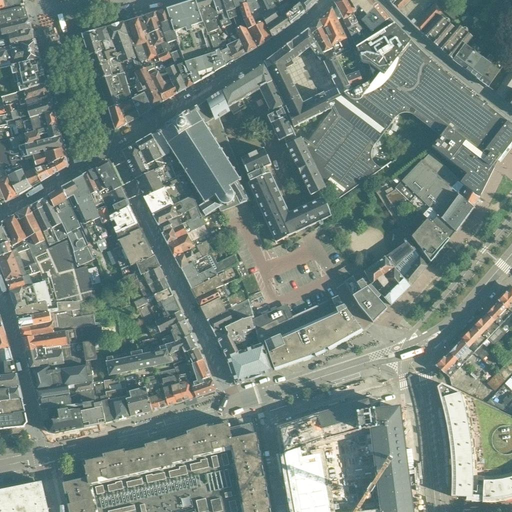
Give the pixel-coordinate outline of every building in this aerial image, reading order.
[(24,5),(23,0),(3,0),(5,10),(24,5)] [(205,26),(196,0),(166,10),(175,41),(185,63),(215,51),(212,46),(213,46),(209,35),(207,35),(204,26),(205,26)] [(229,40),(225,28),(223,29),(215,31),(204,0),(196,0),(205,26),(204,26),(207,35),(209,35),(213,46),(212,46),(215,51),(220,49),(223,48),(224,49),(227,48),(224,42),(229,40)] [(218,16),(212,0),(204,0),(215,31),(223,29),(218,16)] [(226,13),(222,0),(212,0),(218,16),(223,29),(225,28),(231,25),(229,21),(228,21),(226,13)] [(236,14),(231,0),(222,0),(226,13),(228,21),(229,21),(235,18),(238,25),(234,27),(234,28),(235,30),(237,29),(244,26),(240,16),(237,17),(236,14)] [(244,5),(242,0),(231,0),(236,14),(237,17),(240,16),(242,15),(244,21),(248,30),(254,28),(254,27),(255,26),(253,22),(246,5),(244,5)] [(261,16),(254,0),(242,0),(244,5),(246,5),(253,22),(261,18),(263,23),(264,22),(261,16)] [(265,0),(264,0),(254,0),(261,16),(270,10),(265,0)] [(264,0),(265,0),(270,10),(261,16),(264,22),(267,28),(285,15),(291,11),(287,5),(292,2),(290,0),(264,0)] [(290,0),(292,2),(287,5),(291,11),(291,10),(291,11),(299,4),(297,0),(290,0)] [(301,0),(298,2),(299,4),(305,13),(318,0),(301,0)] [(356,22),(353,14),(356,11),(348,0),(338,0),(336,3),(337,5),(344,20),(346,27),(356,22)] [(378,5),(373,0),(348,0),(356,11),(357,10),(356,8),(358,6),(364,13),(359,17),(361,21),(378,5)] [(402,8),(410,0),(396,0),(392,5),(402,15),(406,12),(402,8)] [(305,13),(299,4),(291,11),(297,20),(305,13)] [(444,12),(435,4),(418,24),(414,20),(411,23),(423,35),(444,12)] [(372,32),(389,19),(390,19),(378,6),(362,21),(372,32)] [(0,26),(28,19),(25,7),(0,13),(0,26)] [(462,21),(447,8),(444,12),(423,35),(425,37),(437,47),(462,21)] [(175,41),(166,10),(166,9),(153,14),(168,51),(170,56),(171,55),(176,66),(185,63),(175,41)] [(346,39),(332,9),(319,21),(326,36),(326,38),(328,42),(327,42),(332,53),(334,58),(335,58),(350,50),(346,39)] [(297,20),(291,11),(291,10),(291,11),(285,15),(290,25),(297,20)] [(168,51),(153,14),(143,17),(144,19),(157,56),(168,51)] [(290,25),(285,15),(267,28),(272,38),(290,25)] [(144,19),(143,17),(133,20),(138,35),(141,45),(149,65),(152,64),(159,62),(160,62),(161,62),(164,68),(165,67),(174,63),(170,56),(168,51),(157,56),(144,19)] [(254,28),(248,30),(258,47),(271,39),(263,23),(261,18),(253,22),(255,26),(254,27),(254,28)] [(0,36),(2,36),(32,30),(28,19),(0,26),(0,36)] [(327,116),(305,146),(325,189),(333,203),(368,179),(364,152),(373,141),(398,108),(400,108),(413,106),(445,131),(432,148),(467,174),(460,183),(463,185),(480,197),(494,169),(490,166),(488,165),(490,162),(492,163),(495,159),(500,162),(511,147),(511,125),(507,122),(419,55),(418,56),(412,52),(405,46),(405,45),(406,45),(406,44),(406,43),(406,42),(407,42),(407,41),(407,40),(407,39),(408,38),(389,19),(372,32),(369,35),(368,35),(370,37),(355,44),(362,63),(369,65),(375,81),(363,85),(363,84),(362,84),(351,88),(351,90),(340,95),(336,87),(323,94),(330,109),(332,114),(327,116)] [(138,35),(133,20),(124,24),(135,59),(138,58),(140,63),(143,62),(146,69),(153,66),(152,64),(149,65),(141,45),(138,35)] [(326,36),(319,21),(308,30),(315,42),(316,42),(322,53),(323,53),(327,61),(334,58),(332,53),(327,42),(328,42),(326,38),(326,36)] [(476,33),(462,21),(437,47),(446,56),(453,61),(464,45),(466,46),(474,39),(482,32),(479,30),(476,33)] [(358,23),(347,29),(355,44),(370,37),(368,35),(369,35),(358,23)] [(135,59),(124,24),(121,24),(109,28),(120,64),(135,59)] [(257,48),(246,29),(244,26),(237,29),(238,30),(239,30),(241,32),(237,34),(247,54),(257,48)] [(109,28),(97,32),(101,42),(104,52),(108,64),(111,74),(122,71),(120,64),(109,28)] [(35,42),(32,30),(2,36),(0,36),(0,49),(11,47),(35,42)] [(282,50),(265,63),(295,127),(296,127),(304,123),(330,109),(323,94),(303,104),(285,69),(293,65),(291,62),(294,60),(296,58),(310,48),(310,49),(321,64),(324,64),(336,87),(340,95),(351,90),(351,88),(345,77),(335,58),(334,58),(327,61),(323,53),(322,53),(316,42),(315,42),(308,30),(291,44),(291,43),(289,45),(286,47),(284,48),(282,50)] [(86,46),(101,42),(97,32),(85,35),(83,37),(86,46)] [(245,55),(236,36),(229,40),(224,42),(227,48),(234,61),(245,55)] [(0,68),(40,60),(35,42),(11,47),(0,49),(0,68)] [(104,52),(101,42),(86,46),(89,56),(104,52)] [(474,52),(481,44),(479,43),(476,46),(474,44),(470,49),(466,46),(464,45),(453,61),(457,64),(461,67),(473,52),(474,52)] [(470,74),(482,58),(479,56),(482,51),(480,49),(482,46),(481,44),(474,52),(473,52),(461,67),(470,74)] [(234,61),(227,48),(224,49),(223,48),(220,49),(225,66),(232,62),(234,61)] [(225,66),(220,49),(215,51),(185,63),(186,68),(194,84),(225,66)] [(108,64),(104,52),(89,56),(94,68),(108,64)] [(490,64),(496,56),(494,55),(492,58),(490,56),(486,61),(482,58),(470,74),(479,81),(491,65),(490,64)] [(500,72),(494,67),(498,63),(495,61),(498,57),(496,56),(490,64),(491,65),(479,81),(488,88),(500,72)] [(158,71),(159,71),(166,69),(165,67),(164,68),(161,62),(160,62),(159,62),(152,64),(153,66),(146,69),(143,62),(140,63),(138,58),(135,59),(120,64),(122,71),(129,89),(135,86),(138,94),(143,92),(151,109),(163,102),(150,74),(158,71)] [(0,98),(1,98),(47,85),(40,60),(0,68),(0,98)] [(185,90),(174,63),(165,67),(166,69),(170,79),(177,94),(185,90)] [(185,63),(177,66),(178,70),(187,89),(194,84),(186,68),(185,63)] [(111,74),(108,64),(94,68),(98,78),(111,74)] [(285,108),(264,64),(252,72),(251,71),(245,75),(246,76),(245,77),(242,75),(238,78),(238,81),(221,92),(228,108),(229,107),(234,115),(246,108),(241,100),(260,90),(272,114),(285,108)] [(505,101),(511,91),(511,70),(495,93),(505,101)] [(122,71),(111,74),(98,78),(105,98),(100,100),(103,110),(108,108),(108,109),(121,105),(133,102),(134,102),(129,89),(122,71)] [(177,94),(170,79),(163,81),(159,71),(158,71),(150,74),(163,102),(177,94)] [(358,73),(345,77),(351,88),(362,84),(363,84),(358,73)] [(14,104),(49,93),(47,85),(1,98),(4,107),(14,104)] [(143,92),(138,94),(134,95),(135,100),(134,100),(135,102),(133,103),(135,107),(139,117),(151,109),(143,92)] [(216,95),(210,99),(219,119),(224,116),(230,112),(228,108),(221,92),(216,95)] [(6,115),(51,101),(49,93),(14,104),(4,107),(6,115)] [(197,108),(195,109),(239,178),(242,177),(219,119),(210,99),(207,101),(197,108)] [(0,126),(12,124),(54,112),(51,101),(6,115),(0,116),(0,126)] [(130,110),(135,107),(133,103),(133,102),(121,105),(108,109),(116,130),(118,129),(127,124),(123,113),(130,110)] [(139,117),(135,107),(130,110),(123,113),(127,124),(139,117)] [(289,117),(285,108),(272,114),(267,117),(279,142),(284,139),(286,143),(300,136),(296,127),(295,127),(294,128),(289,117)] [(239,178),(195,109),(195,110),(159,132),(158,133),(160,135),(161,135),(167,144),(166,144),(166,146),(168,145),(169,148),(173,153),(172,154),(173,156),(174,155),(179,163),(178,164),(179,165),(180,165),(185,173),(184,173),(185,175),(186,174),(187,175),(185,176),(189,182),(191,182),(191,183),(190,183),(191,185),(192,184),(197,192),(196,193),(197,194),(198,194),(203,202),(202,202),(203,204),(197,208),(198,208),(202,219),(218,209),(221,212),(247,202),(249,201),(243,189),(239,182),(241,181),(240,178),(239,179),(239,178)] [(25,135),(58,126),(54,112),(12,124),(0,126),(0,139),(15,136),(16,138),(25,135)] [(27,145),(61,137),(58,126),(25,135),(16,138),(10,139),(10,140),(13,148),(13,149),(20,147),(19,142),(26,141),(27,145)] [(169,154),(166,149),(169,148),(168,145),(166,146),(166,144),(167,144),(161,135),(160,135),(158,133),(151,137),(161,159),(170,155),(169,154)] [(25,158),(25,157),(64,148),(61,137),(27,145),(25,145),(25,146),(20,147),(13,149),(13,148),(9,149),(10,151),(11,155),(9,156),(10,161),(25,158)] [(151,137),(144,141),(137,145),(150,173),(157,169),(164,166),(170,163),(174,162),(170,155),(161,159),(151,137)] [(325,189),(305,146),(301,138),(286,145),(287,146),(297,167),(296,167),(297,168),(297,167),(300,174),(300,175),(311,195),(311,196),(325,189)] [(5,171),(13,168),(10,161),(9,156),(11,155),(10,151),(9,149),(13,148),(10,140),(10,139),(0,141),(0,162),(0,164),(0,163),(0,189),(5,203),(17,196),(15,191),(13,191),(5,171)] [(150,173),(137,145),(122,152),(135,179),(150,173)] [(49,165),(53,163),(65,157),(64,148),(25,157),(25,158),(10,161),(13,168),(14,168),(20,166),(23,172),(23,171),(24,174),(34,170),(44,167),(49,165)] [(289,213),(268,167),(271,166),(264,149),(241,160),(248,176),(247,176),(250,182),(248,183),(275,243),(298,233),(298,232),(331,217),(323,198),(289,213)] [(422,160),(402,181),(417,196),(430,209),(455,233),(456,232),(456,233),(474,208),(473,208),(474,208),(451,189),(458,182),(459,180),(431,153),(423,161),(422,160)] [(67,165),(65,157),(53,163),(58,172),(61,170),(66,168),(67,165)] [(58,172),(53,163),(49,165),(44,167),(50,177),(58,172)] [(185,179),(182,174),(177,177),(170,163),(164,166),(157,169),(150,173),(135,179),(144,198),(185,179)] [(120,188),(110,165),(106,164),(95,170),(106,190),(108,193),(108,194),(120,188)] [(50,177),(44,167),(34,170),(41,182),(50,177)] [(31,188),(24,174),(23,171),(23,172),(17,175),(14,168),(13,168),(5,171),(13,191),(15,191),(17,196),(31,188)] [(41,182),(34,170),(24,174),(31,188),(41,182)] [(106,190),(95,170),(91,172),(89,173),(100,194),(101,197),(108,193),(106,190)] [(100,194),(89,173),(83,177),(90,192),(103,225),(106,229),(108,237),(116,234),(113,228),(111,224),(109,217),(106,210),(106,208),(104,204),(101,197),(100,194)] [(90,192),(83,177),(74,182),(83,205),(99,242),(105,240),(108,238),(108,237),(106,229),(103,225),(90,192)] [(190,190),(185,179),(144,198),(150,210),(190,190)] [(455,233),(430,209),(402,181),(395,188),(427,218),(426,219),(431,223),(436,229),(437,228),(450,239),(455,233)] [(83,205),(74,182),(63,189),(83,231),(87,229),(93,244),(99,242),(83,205)] [(479,198),(462,186),(463,185),(460,183),(458,182),(451,189),(474,208),(479,198)] [(106,210),(127,201),(120,188),(108,194),(108,193),(101,197),(104,204),(106,208),(106,210)] [(94,260),(83,231),(63,189),(49,197),(62,224),(68,237),(70,242),(73,253),(76,261),(75,261),(77,268),(94,260)] [(153,216),(193,197),(190,190),(150,210),(153,216)] [(395,190),(385,196),(392,207),(395,211),(397,214),(399,218),(408,232),(411,230),(410,228),(411,228),(403,215),(401,212),(399,208),(396,205),(405,199),(395,190)] [(62,224),(49,197),(40,202),(58,242),(68,237),(62,224)] [(198,208),(197,208),(193,197),(153,216),(159,226),(179,217),(190,212),(198,208)] [(115,214),(129,207),(127,201),(106,210),(109,217),(115,214)] [(58,242),(40,202),(32,207),(43,232),(49,246),(58,242)] [(111,224),(132,213),(129,207),(115,214),(109,217),(111,224)] [(46,245),(29,208),(17,215),(29,241),(27,243),(28,245),(33,242),(35,246),(36,245),(37,248),(40,250),(45,247),(46,245)] [(167,244),(206,225),(206,224),(203,219),(202,219),(198,208),(190,212),(193,219),(182,224),(182,225),(163,234),(167,244)] [(113,228),(135,218),(132,213),(111,224),(113,228)] [(29,241),(17,215),(3,224),(11,243),(15,251),(17,250),(18,253),(29,249),(28,245),(27,243),(29,241)] [(411,228),(410,228),(411,230),(414,234),(412,237),(420,248),(425,255),(431,263),(450,239),(437,228),(436,229),(431,223),(426,219),(422,215),(411,228)] [(182,225),(182,224),(179,217),(159,226),(163,234),(182,225)] [(116,234),(138,224),(135,218),(113,228),(116,234)] [(11,243),(3,224),(2,224),(0,225),(0,246),(9,243),(11,243)] [(130,234),(141,230),(138,224),(116,234),(108,237),(108,238),(113,251),(122,248),(119,242),(131,237),(130,234)] [(212,239),(206,225),(167,244),(174,258),(175,257),(190,250),(196,247),(212,239)] [(154,257),(141,230),(130,234),(131,237),(119,242),(122,248),(113,251),(121,270),(154,257)] [(212,239),(196,247),(199,253),(193,256),(191,252),(190,250),(175,257),(181,270),(212,253),(218,251),(212,239)] [(68,241),(48,249),(46,245),(45,247),(40,250),(37,248),(36,245),(35,246),(33,242),(28,245),(29,249),(32,256),(36,264),(35,265),(40,273),(43,283),(33,286),(10,291),(16,309),(47,304),(57,304),(57,303),(80,303),(96,300),(92,285),(101,283),(97,267),(88,270),(88,267),(75,270),(68,241)] [(410,287),(427,267),(415,250),(409,241),(373,267),(364,273),(369,281),(372,284),(378,292),(391,306),(410,287)] [(0,257),(15,251),(11,243),(9,243),(0,246),(0,257)] [(236,252),(232,244),(232,243),(226,246),(227,246),(231,255),(236,252)] [(15,251),(0,257),(0,265),(6,282),(11,281),(29,276),(40,273),(35,265),(36,264),(32,256),(29,249),(18,253),(17,250),(15,251)] [(218,274),(234,266),(237,264),(234,256),(219,263),(217,264),(212,253),(181,270),(190,288),(216,275),(216,276),(219,275),(218,274)] [(136,277),(159,268),(154,257),(121,270),(125,281),(126,281),(136,277)] [(248,276),(242,262),(237,264),(234,266),(240,279),(241,278),(241,279),(248,276)] [(216,275),(190,288),(191,290),(196,299),(223,286),(228,284),(240,279),(234,266),(218,274),(219,275),(216,276),(216,275)] [(148,286),(164,279),(160,271),(159,268),(136,277),(126,281),(125,281),(127,287),(129,292),(134,303),(145,298),(145,297),(152,293),(148,286)] [(33,286),(29,276),(11,281),(6,282),(10,291),(33,286)] [(380,296),(370,285),(367,287),(362,279),(357,283),(353,276),(344,282),(347,288),(359,306),(373,323),(387,309),(378,299),(380,296)] [(153,296),(169,289),(164,279),(148,286),(152,293),(145,297),(145,298),(134,303),(136,309),(154,301),(155,300),(153,296)] [(229,298),(224,288),(229,286),(228,284),(223,286),(196,299),(197,301),(200,308),(220,299),(221,301),(229,298)] [(157,304),(173,297),(169,289),(153,296),(155,300),(154,301),(136,309),(143,321),(152,316),(153,316),(151,312),(149,309),(157,304)] [(511,289),(507,294),(506,293),(498,301),(499,302),(498,302),(511,315),(511,313),(511,289)] [(207,321),(246,301),(241,292),(229,298),(221,301),(220,299),(200,308),(207,321)] [(260,292),(248,297),(249,300),(250,302),(262,297),(260,292)] [(130,306),(128,295),(118,297),(122,309),(130,306)] [(325,353),(363,332),(355,321),(347,310),(347,309),(344,305),(343,306),(338,296),(331,300),(293,317),(287,304),(254,319),(256,327),(261,345),(264,344),(274,372),(276,371),(280,370),(283,368),(289,366),(316,357),(325,353)] [(180,311),(173,297),(157,304),(149,309),(151,312),(153,316),(152,316),(156,324),(157,322),(156,319),(160,318),(161,320),(180,311)] [(254,316),(250,302),(249,300),(246,301),(207,321),(214,333),(234,324),(243,319),(254,316)] [(499,327),(511,315),(498,302),(486,315),(499,327)] [(48,311),(47,304),(16,309),(18,319),(34,316),(35,320),(38,319),(37,315),(49,314),(54,312),(55,315),(57,314),(57,312),(68,311),(72,311),(73,316),(73,318),(83,316),(80,303),(57,303),(57,304),(58,310),(48,311)] [(52,322),(60,320),(73,318),(73,316),(72,311),(68,311),(57,312),(57,314),(55,315),(54,312),(49,314),(37,315),(38,319),(35,320),(34,316),(18,319),(21,329),(52,322)] [(177,324),(184,321),(181,314),(180,311),(161,320),(160,318),(156,319),(157,322),(156,324),(152,316),(143,321),(150,334),(151,336),(160,332),(162,336),(170,332),(179,328),(177,324)] [(94,314),(83,316),(73,318),(60,320),(62,331),(86,329),(95,327),(94,314)] [(499,327),(486,315),(482,319),(481,319),(473,327),(473,328),(487,340),(499,327)] [(238,339),(252,332),(251,330),(256,327),(254,319),(254,316),(243,319),(234,324),(214,333),(226,357),(238,353),(234,346),(240,343),(238,339)] [(60,320),(52,322),(21,329),(23,338),(54,333),(62,331),(60,320)] [(175,343),(191,336),(184,321),(177,324),(179,328),(170,332),(162,336),(160,332),(151,336),(152,340),(153,342),(154,346),(155,348),(159,347),(165,346),(165,345),(175,343)] [(95,327),(86,329),(62,331),(54,333),(23,338),(26,352),(37,349),(49,348),(88,342),(94,342),(103,341),(101,326),(95,327)] [(482,345),(487,340),(473,328),(469,332),(461,340),(461,341),(474,353),(475,353),(483,361),(490,353),(482,345)] [(0,349),(9,349),(5,336),(0,336),(0,349)] [(184,353),(198,349),(191,336),(175,343),(165,345),(165,346),(169,355),(172,363),(173,365),(185,360),(183,354),(184,353)] [(474,353),(461,341),(449,353),(462,366),(474,353)] [(96,360),(96,355),(98,354),(98,352),(95,352),(94,342),(88,342),(49,348),(50,352),(38,353),(37,349),(26,352),(31,370),(64,364),(90,361),(96,360)] [(264,344),(261,345),(238,353),(226,357),(236,385),(249,380),(249,381),(274,372),(264,344)] [(172,363),(169,355),(165,346),(159,347),(160,351),(142,354),(142,351),(131,353),(132,357),(113,361),(112,357),(106,358),(108,364),(107,364),(109,375),(109,376),(111,376),(111,375),(121,373),(122,373),(128,372),(139,369),(139,370),(141,369),(156,366),(158,365),(171,363),(172,363)] [(0,362),(13,361),(9,349),(0,349),(0,362)] [(187,362),(174,368),(176,372),(189,369),(189,365),(203,360),(198,349),(184,353),(187,362)] [(462,366),(449,353),(444,358),(436,366),(449,379),(462,366)] [(213,381),(208,369),(203,360),(189,365),(189,369),(190,373),(191,377),(189,377),(190,382),(192,388),(213,381)] [(504,381),(511,372),(511,362),(510,360),(496,374),(504,381)] [(0,374),(16,373),(13,361),(0,362),(0,374)] [(92,376),(91,368),(90,361),(64,364),(31,370),(36,392),(92,383),(93,383),(92,376)] [(192,388),(189,377),(191,377),(190,373),(177,376),(174,377),(176,380),(177,385),(179,384),(184,402),(196,398),(192,388)] [(494,392),(504,381),(496,374),(487,384),(494,392)] [(19,387),(16,375),(0,376),(0,390),(6,390),(19,387)] [(179,384),(177,385),(173,386),(171,380),(173,380),(176,380),(174,377),(162,379),(163,385),(168,384),(169,387),(171,387),(176,404),(184,402),(179,384)] [(131,418),(126,397),(127,397),(127,393),(124,379),(104,381),(107,401),(109,400),(110,402),(114,421),(131,418)] [(176,404),(171,387),(169,387),(168,384),(163,385),(162,379),(157,381),(154,381),(150,382),(147,383),(147,384),(149,392),(150,393),(155,391),(163,389),(164,394),(168,407),(176,404)] [(107,401),(104,381),(96,383),(93,383),(92,383),(93,390),(75,393),(76,395),(56,399),(56,398),(39,401),(41,411),(70,406),(81,404),(94,402),(95,404),(101,403),(101,402),(107,401)] [(215,391),(216,389),(216,388),(213,381),(192,388),(196,398),(214,392),(215,391)] [(152,412),(147,393),(146,388),(142,389),(140,382),(128,385),(130,392),(127,393),(127,397),(126,397),(131,418),(152,412)] [(93,390),(92,383),(36,392),(39,401),(56,398),(56,399),(76,395),(75,393),(93,390)] [(511,417),(441,384),(437,388),(442,408),(440,409),(442,417),(444,427),(445,435),(446,444),(447,453),(448,460),(448,466),(449,477),(449,487),(451,487),(451,497),(472,498),(471,502),(482,502),(482,503),(483,503),(483,502),(494,503),(498,502),(504,502),(510,500),(511,499),(511,417)] [(0,401),(22,400),(19,387),(6,390),(0,390),(0,401)] [(164,394),(163,389),(155,391),(156,396),(160,409),(168,407),(164,394)] [(156,396),(155,391),(150,393),(149,392),(147,393),(152,412),(160,409),(156,396)] [(507,397),(502,402),(507,405),(511,401),(507,397)] [(490,399),(487,402),(502,410),(504,407),(494,402),(490,399)] [(25,412),(22,400),(0,401),(0,415),(11,414),(11,413),(25,412)] [(109,400),(107,401),(101,402),(101,403),(105,423),(114,421),(110,402),(109,400)] [(105,423),(101,403),(95,404),(94,402),(81,404),(81,406),(79,407),(80,410),(68,412),(68,410),(58,411),(59,420),(44,423),(46,428),(55,434),(83,428),(99,424),(105,423)] [(317,416),(279,429),(279,431),(280,435),(281,440),(282,448),(283,455),(284,455),(284,456),(285,460),(285,462),(286,468),(286,469),(287,475),(287,477),(288,482),(289,484),(290,490),(290,491),(291,497),(291,499),(292,504),(293,506),(294,511),(293,511),(412,511),(410,493),(399,408),(386,410),(378,411),(374,411),(374,409),(369,410),(367,403),(367,402),(317,416)] [(81,406),(81,404),(70,406),(41,411),(44,423),(59,420),(58,411),(68,410),(68,412),(80,410),(79,407),(81,406)] [(0,415),(0,430),(24,428),(26,422),(25,413),(25,412),(11,413),(11,414),(0,415)] [(86,473),(63,478),(64,483),(63,484),(63,485),(66,495),(67,499),(68,505),(69,511),(249,511),(233,438),(231,439),(228,422),(227,421),(217,424),(207,426),(166,440),(146,446),(83,460),(86,473)] [(236,437),(233,438),(249,511),(270,511),(261,461),(260,456),(256,437),(255,434),(253,434),(251,425),(243,427),(242,434),(236,437)] [(45,496),(43,490),(43,488),(43,487),(42,487),(41,484),(39,483),(36,483),(21,486),(5,490),(5,489),(0,490),(0,511),(48,511),(48,510),(45,496)]
